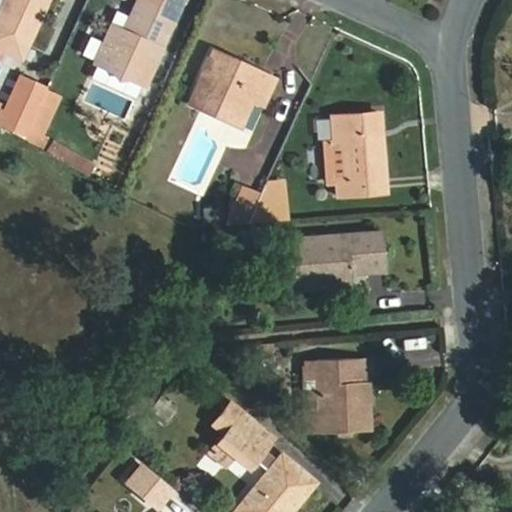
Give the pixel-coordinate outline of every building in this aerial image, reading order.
[(7,0),(0,19),(0,31),(30,45),(49,0),(7,0)] [(184,0),(142,0),(142,1),(140,0),(134,0),(116,40),(107,58),(106,58),(101,69),(143,88),(176,15),(178,16),(184,0)] [(0,49),(23,60),(30,45),(0,31),(0,49)] [(105,35),(97,53),(106,58),(107,58),(116,40),(105,35)] [(216,50),(211,59),(238,72),(242,63),(216,50)] [(243,96),(253,102),(263,106),(276,79),(242,63),(238,72),(211,59),(191,103),(230,122),(243,96)] [(45,89),(22,78),(0,124),(22,138),(44,91),(45,89)] [(58,97),(44,91),(22,138),(41,147),(45,138),(40,136),(58,97)] [(243,96),(230,122),(241,128),(253,102),(243,96)] [(371,138),(385,137),(384,111),(369,113),(371,138)] [(334,116),(336,147),(344,147),(346,182),(339,183),(341,196),(384,193),(384,181),(388,180),(385,137),(371,138),(369,113),(334,116)] [(94,163),(53,141),(47,152),(87,174),(94,163)] [(344,147),(336,147),(329,147),(331,183),(339,183),(346,182),(344,147)] [(280,187),(263,188),(258,200),(246,226),(281,222),(280,187)] [(246,226),(258,200),(238,191),(221,228),(246,226)] [(351,287),(351,275),(350,258),(369,258),(369,273),(388,271),(386,243),(385,233),(287,241),(291,290),(351,287)] [(350,258),(351,275),(369,273),(369,258),(350,258)] [(366,430),(363,381),(357,382),(356,358),(315,361),(318,433),(366,430)] [(357,382),(363,381),(366,381),(365,358),(356,358),(357,382)] [(366,381),(363,381),(366,430),(375,430),(374,409),(373,382),(366,381)] [(223,433),(217,439),(233,455),(246,467),(255,459),(266,469),(229,511),(230,511),(292,511),(316,485),(307,477),(280,454),(275,459),(263,448),(272,438),(231,402),(213,423),(223,433)] [(233,455),(217,439),(207,451),(223,465),(233,455)]
